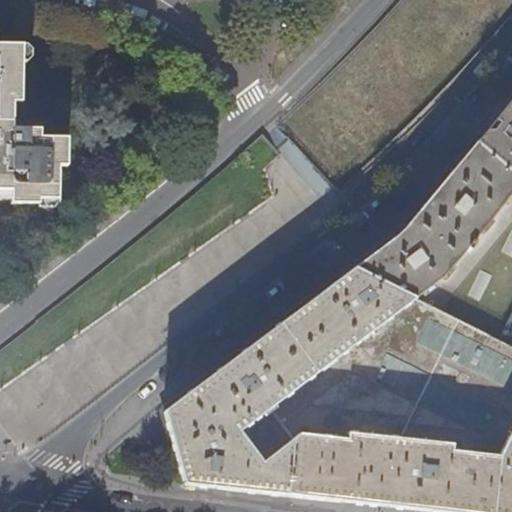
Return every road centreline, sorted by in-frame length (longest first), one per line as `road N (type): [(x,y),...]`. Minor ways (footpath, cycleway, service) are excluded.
road 1 (secondary): [(15,481),(355,212),(511,36)]
road 2 (motorway): [(0,438),(285,213),(473,32)]
road 3 (motorway): [(436,0),(254,175),(0,378)]
road 4 (secondary): [(262,115),(0,329)]
road 5 (secondary): [(374,0),(262,115)]
road 6 (secondary): [(142,511),(15,481)]
road 7 (residential): [(148,0),(243,77)]
